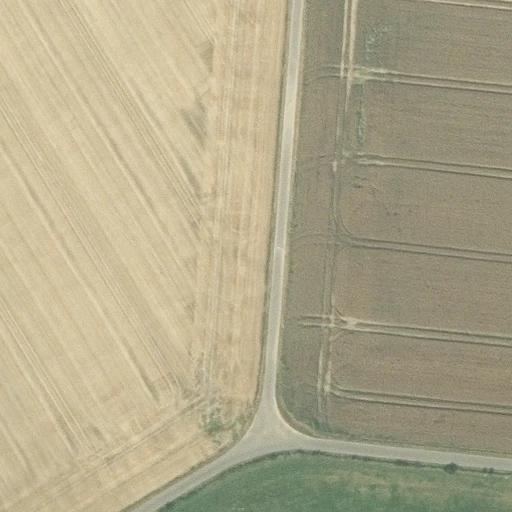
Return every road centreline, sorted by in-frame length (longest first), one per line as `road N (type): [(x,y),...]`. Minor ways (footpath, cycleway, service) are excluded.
road 1 (track): [(266,433),(300,0)]
road 2 (track): [(511,460),(266,433)]
road 3 (track): [(266,433),(140,511)]
